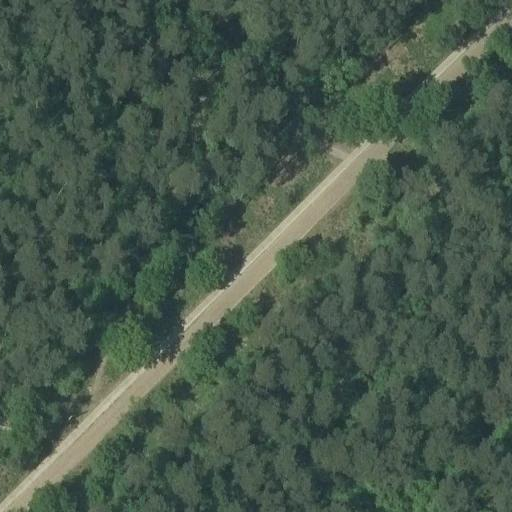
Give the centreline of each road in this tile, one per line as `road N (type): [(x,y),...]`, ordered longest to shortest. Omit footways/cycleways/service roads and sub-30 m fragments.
road 1 (track): [(41,487),(360,167)]
road 2 (track): [(360,167),(511,15)]
road 3 (track): [(54,0),(216,84)]
road 4 (track): [(511,241),(360,167)]
road 5 (track): [(216,84),(345,159)]
